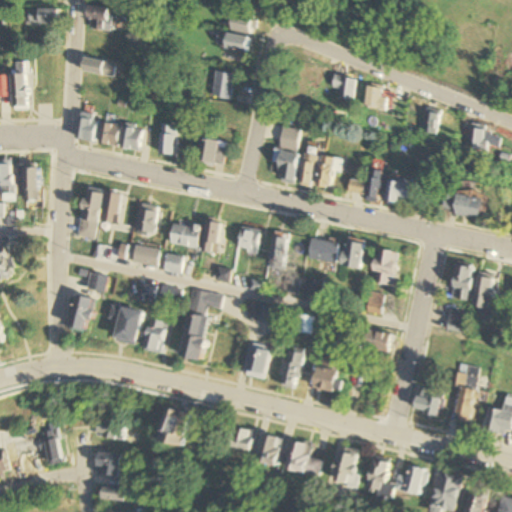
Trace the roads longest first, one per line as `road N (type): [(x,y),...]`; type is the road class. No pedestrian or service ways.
road 1 (residential): [(511,466),(124,371),(58,366),(0,379)]
road 2 (residential): [(511,249),(64,156)]
road 3 (residential): [(58,366),(66,0)]
road 4 (residential): [(511,121),(281,36)]
road 5 (residential): [(395,435),(435,234)]
road 6 (residential): [(244,192),(271,49),(281,36)]
